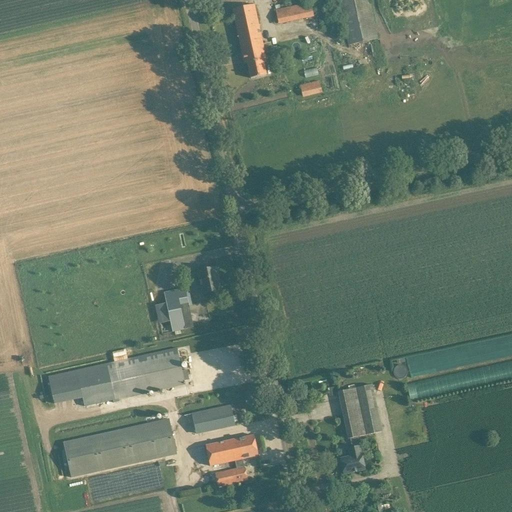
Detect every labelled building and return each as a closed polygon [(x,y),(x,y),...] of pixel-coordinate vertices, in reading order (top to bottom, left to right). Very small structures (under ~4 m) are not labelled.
[(368,0),(337,0),(347,46),(377,39),(368,0)] [(311,3),(303,5),(307,19),(314,17),(311,3)] [(255,5),(233,10),(240,46),(244,64),(247,64),(251,79),(261,76),(265,76),(266,75),(264,63),(267,62),(265,52),(263,44),(255,5)] [(320,82),(300,86),(303,97),(322,92),(320,82)] [(351,88),(341,91),(343,97),(353,94),(351,88)] [(353,93),(354,99),(364,97),(362,91),(353,93)] [(374,93),(364,96),(366,102),(375,99),(374,93)] [(385,96),(376,99),(377,105),(387,102),(385,96)] [(220,290),(215,268),(199,272),(204,293),(220,290)] [(185,330),(180,305),(189,303),(186,290),(186,288),(164,293),(166,304),(170,323),(173,332),(175,332),(180,331),(185,330)] [(114,362),(77,370),(83,398),(85,407),(99,404),(113,400),(114,402),(119,401),(119,399),(185,384),(184,380),(182,371),(182,370),(180,361),(178,351),(177,348),(128,359),(127,355),(126,355),(114,358),(113,358),(114,362)] [(410,375),(410,377),(425,374),(422,362),(431,360),(431,362),(440,361),(438,351),(392,359),(396,378),(410,375)] [(406,384),(406,394),(439,393),(439,383),(406,384)] [(348,439),(350,439),(352,448),(348,449),(350,458),(340,460),(343,476),(365,471),(361,446),(360,438),(382,432),(371,385),(338,392),(348,439)] [(188,413),(193,435),(232,426),(228,405),(188,413)] [(170,420),(151,424),(64,443),(71,479),(178,455),(170,420)] [(237,471),(235,471),(215,475),(218,488),(248,481),(245,467),(244,467),(243,459),(258,456),(254,436),(206,446),(210,466),(235,461),(237,471)]
